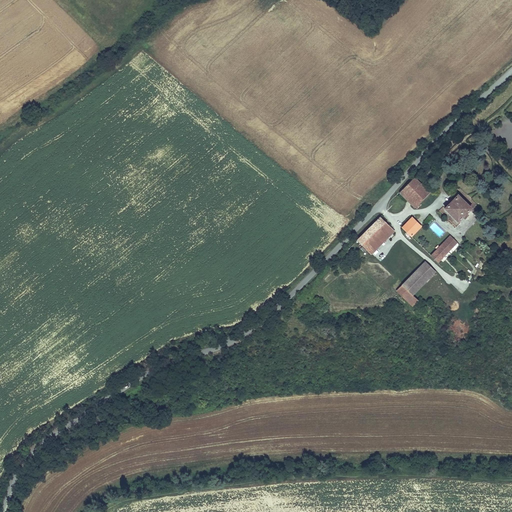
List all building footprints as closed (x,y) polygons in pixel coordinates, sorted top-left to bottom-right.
[(400,193),(415,209),(430,194),(415,178),(400,193)] [(444,209),(457,222),(470,209),(457,196),(444,209)] [(401,228),(410,237),(421,227),(412,217),(401,228)] [(360,238),(357,241),(371,254),(375,251),(370,246),(389,227),(380,218),(360,238)] [(375,251),(394,231),(389,227),(370,246),(375,251)] [(430,256),(439,265),(459,245),(450,236),(430,256)] [(426,259),(402,285),(411,295),(436,269),(426,259)] [(412,303),(416,299),(411,295),(402,285),(401,284),(397,288),(412,303)]
